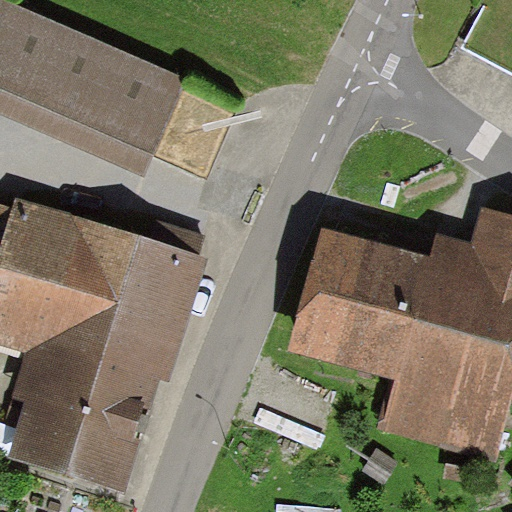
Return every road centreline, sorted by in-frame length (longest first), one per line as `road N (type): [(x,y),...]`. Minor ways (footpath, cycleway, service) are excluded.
road 1 (tertiary): [(358,61),(275,236),(172,511)]
road 2 (residential): [(358,61),(511,159)]
